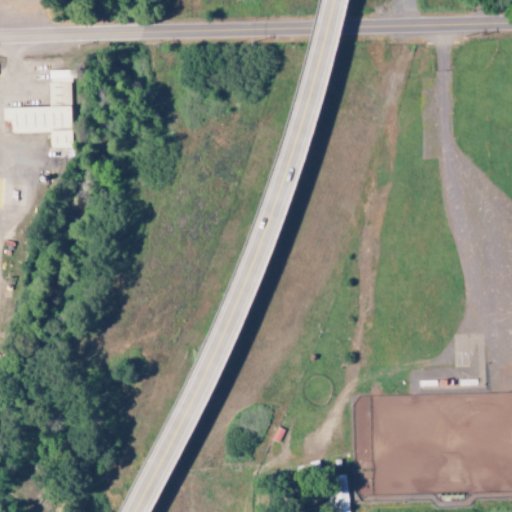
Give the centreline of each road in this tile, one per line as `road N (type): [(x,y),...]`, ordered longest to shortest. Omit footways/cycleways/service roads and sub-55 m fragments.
road 1 (trunk): [(334,0),(295,146),(230,312),(131,511)]
road 2 (tertiary): [(0,38),(511,23)]
